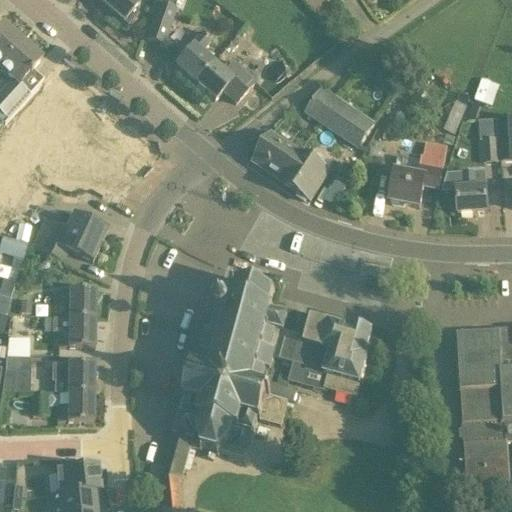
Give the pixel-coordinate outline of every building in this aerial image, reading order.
[(140,6),(132,0),(103,0),(100,5),(123,25),(140,6)] [(144,43),(163,50),(176,13),(157,6),(144,43)] [(0,68),(22,45),(2,27),(0,29),(0,68)] [(188,47),(191,50),(174,69),(195,87),(213,66),(201,55),(212,44),(200,34),(188,47)] [(41,62),(22,45),(0,68),(0,72),(11,82),(0,94),(0,115),(6,121),(29,96),(19,87),(32,73),(41,62)] [(244,74),(242,75),(230,64),(222,73),(213,66),(195,87),(214,104),(222,95),(235,107),(254,86),(253,84),(253,83),(254,82),(255,81),(255,79),(254,77),(253,75),(251,74),(249,73),(248,73),(246,73),(244,74)] [(34,95),(18,114),(27,123),(31,119),(48,134),(80,97),(77,94),(80,91),(69,82),(67,85),(63,82),(58,87),(44,104),(34,95)] [(305,117),(331,135),(349,110),(322,92),(305,117)] [(80,97),(48,134),(65,149),(61,153),(71,161),(88,142),(78,134),(98,112),(94,108),(96,106),(86,97),(83,100),(80,97)] [(374,128),(349,110),(331,135),(358,153),(374,128)] [(88,142),(71,161),(81,170),(84,166),(101,181),(134,144),(130,141),(133,138),(123,129),(120,132),(117,129),(97,151),(88,142)] [(511,135),(499,136),(502,165),(511,164),(511,135)] [(253,166),(281,184),(297,157),(269,140),(253,166)] [(483,168),(499,166),(497,143),(481,144),(483,168)] [(134,144),(101,181),(118,196),(115,200),(124,208),(141,189),(131,181),(139,173),(151,159),(147,156),(150,153),(140,144),(137,147),(134,144)] [(420,211),(423,192),(439,195),(448,150),(426,146),(421,169),(418,168),(416,179),(394,175),(389,205),(420,211)] [(0,195),(9,193),(4,173),(12,164),(0,153),(0,195)] [(315,156),(310,164),(297,157),(281,184),(280,185),(299,197),(299,200),(306,204),(308,202),(311,204),(328,175),(326,174),(332,166),(315,156)] [(486,190),(476,191),(475,175),(460,177),(461,192),(457,192),(459,217),(488,215),(486,190)] [(327,203),(336,207),(348,185),(339,181),(327,203)] [(9,193),(0,195),(0,239),(16,244),(29,217),(26,216),(15,213),(9,193)] [(72,220),(66,234),(43,223),(30,252),(63,268),(69,256),(92,266),(106,236),(72,220)] [(1,241),(0,244),(0,256),(22,264),(26,248),(1,241)] [(288,407),(288,406),(294,407),(297,393),(270,386),(274,373),(270,371),(273,361),(306,371),(305,374),(328,381),(324,394),(355,402),(359,390),(360,390),(368,360),(366,359),(372,337),(349,330),(348,333),(344,332),(340,331),(329,328),(326,322),(316,319),(310,322),(306,341),(283,334),(287,319),(270,314),(270,313),(273,311),(272,309),(268,310),(273,295),(275,294),(273,293),(272,294),(262,292),(255,289),(247,287),(238,285),(238,283),(237,285),(237,286),(233,300),(231,298),(230,299),(231,301),(230,307),(218,304),(214,316),(215,316),(211,333),(208,332),(206,331),(201,352),(205,353),(200,370),(193,368),(192,367),(192,369),(184,399),(182,401),(183,403),(186,401),(182,414),(180,413),(165,467),(161,482),(163,511),(182,511),(179,482),(182,481),(191,450),(200,452),(201,453),(203,452),(217,455),(218,458),(220,457),(220,455),(248,462),(249,458),(250,458),(256,435),(254,434),(257,421),(259,422),(259,424),(281,430),(285,417),(288,407)] [(58,308),(69,308),(69,324),(95,324),(95,295),(58,294),(58,308)] [(0,318),(4,320),(9,303),(0,300),(0,318)] [(69,324),(68,336),(56,336),(56,353),(94,353),(95,324),(69,324)] [(511,331),(489,333),(490,337),(455,339),(466,498),(510,495),(507,446),(511,445),(511,331)] [(7,342),(5,362),(28,362),(28,343),(7,342)] [(4,374),(0,396),(13,396),(17,374),(29,374),(30,362),(4,362),(4,374)] [(52,396),(67,397),(67,398),(94,398),(94,369),(51,368),(51,385),(53,385),(52,396)] [(31,397),(31,421),(46,420),(46,397),(31,397)] [(67,398),(67,412),(55,412),(55,427),(93,427),(94,398),(67,398)] [(309,424),(284,511),(430,511),(444,465),(447,454),(322,419),(323,417),(288,407),(285,417),(309,424)] [(96,472),(95,472),(56,477),(59,498),(51,499),(51,501),(92,497),(92,496),(95,496),(99,495),(96,472)] [(12,502),(20,503),(21,491),(13,490),(12,502)] [(51,501),(52,511),(93,511),(92,497),(51,501)] [(19,511),(20,503),(12,502),(10,511),(19,511)]
